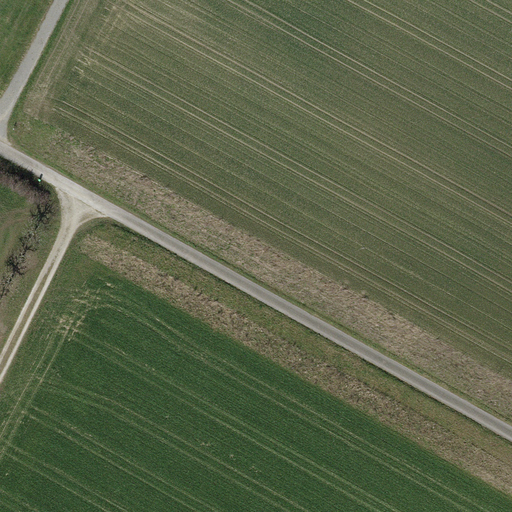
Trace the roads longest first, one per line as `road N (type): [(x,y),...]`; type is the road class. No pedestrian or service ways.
road 1 (track): [(511,441),(0,147)]
road 2 (track): [(86,198),(0,373)]
road 3 (track): [(0,117),(60,0)]
